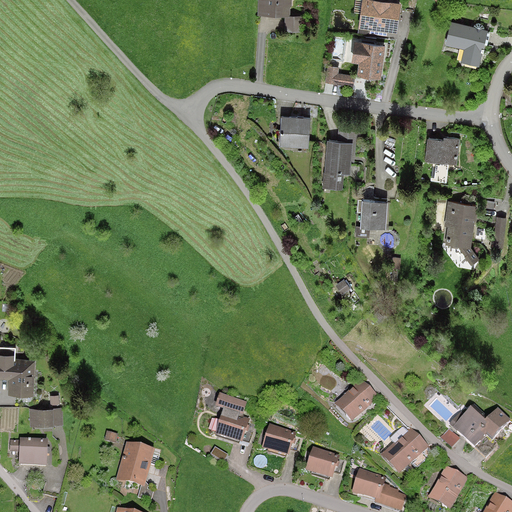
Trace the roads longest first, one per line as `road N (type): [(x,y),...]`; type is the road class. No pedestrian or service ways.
road 1 (residential): [(511,490),(426,433),(326,327),(240,181),(185,118)]
road 2 (residential): [(185,118),(209,91),(233,85),(488,115)]
road 3 (unclassified): [(185,118),(70,0)]
road 4 (residential): [(357,511),(283,489),(263,492),(248,511)]
